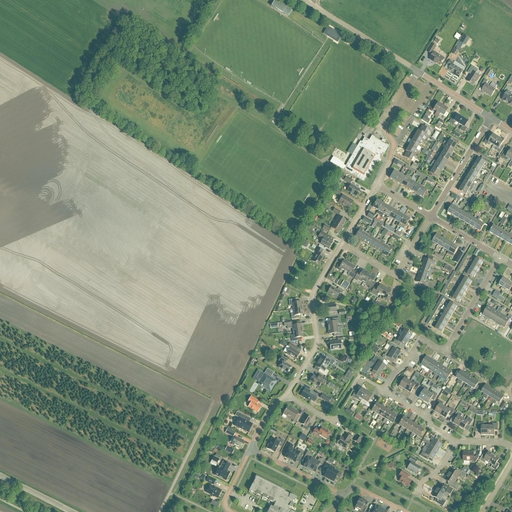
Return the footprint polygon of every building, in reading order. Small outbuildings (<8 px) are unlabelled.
[(288,17),(292,12),(275,1),(271,6),(288,17)] [(338,42),(341,36),(342,36),(327,27),(323,33),(338,42)] [(317,32),(315,36),(329,45),(331,41),(317,32)] [(459,42),(466,46),(470,39),(464,35),(459,42)] [(442,63),(444,59),(433,52),(437,46),(433,44),(428,53),(432,55),(429,60),(434,63),(435,62),(440,66),(442,63)] [(447,58),(453,52),(449,48),(443,55),(447,58)] [(459,79),(463,71),(453,65),(455,63),(450,60),(447,65),(450,67),(448,71),(455,76),(459,79)] [(476,83),(480,77),(479,76),(481,73),(478,71),(478,70),(472,66),(468,73),(471,75),(467,82),(473,86),(476,82),(476,83)] [(491,78),(494,73),(489,70),(485,75),(491,78)] [(496,90),(490,87),(486,84),(488,82),(485,80),(481,86),(484,88),(482,91),(491,97),(496,90)] [(508,104),(511,97),(511,93),(510,93),(511,89),(507,86),(504,91),(507,93),(502,100),(508,104)] [(436,117),(443,106),(437,103),(433,110),(436,112),(434,116),(436,117)] [(443,106),(436,117),(437,118),(440,114),(443,116),(448,109),(443,106)] [(458,124),(462,118),(456,115),(453,120),(451,119),(448,123),(453,126),(455,122),(458,124)] [(462,118),(458,124),(462,126),(459,130),(464,133),(466,128),(464,127),(467,122),(462,118)] [(440,128),(444,122),(440,120),(439,122),(438,122),(435,128),(440,132),(442,129),(440,128)] [(419,131),(426,135),(428,132),(432,134),(433,132),(422,126),(419,131)] [(426,135),(419,131),(418,130),(415,136),(422,140),(424,136),(428,138),(429,137),(426,135)] [(494,146),(498,138),(493,135),(490,139),(488,137),(484,143),(487,145),(487,144),(489,146),(491,144),(494,146)] [(381,142),(372,136),(369,141),(364,138),(361,143),(360,142),(346,166),(344,165),(345,163),(333,157),(330,163),(343,170),(363,182),(366,178),(367,179),(378,161),(379,162),(381,159),(389,146),(384,144),(385,142),(382,140),(381,142)] [(426,142),(422,140),(415,136),(411,141),(419,145),(421,141),(425,144),(426,142)] [(446,146),(453,151),(459,142),(451,138),(446,146)] [(498,138),(494,146),(497,148),(495,150),(500,153),(504,147),(501,145),(504,141),(498,138)] [(423,147),(419,145),(411,141),(408,146),(416,150),(418,147),(421,148),(422,149),(423,147)] [(446,146),(444,145),(442,147),(444,149),(443,152),(450,156),(453,151),(446,146)] [(419,152),(416,150),(408,146),(405,151),(407,152),(413,155),(415,152),(419,154),(420,152),(419,152)] [(511,161),(511,159),(511,150),(511,149),(508,153),(506,152),(502,158),(507,161),(508,159),(511,161)] [(418,158),(413,155),(407,152),(404,157),(411,161),(413,158),(417,160),(418,158)] [(447,162),(450,156),(443,152),(441,155),(438,153),(437,156),(447,162)] [(444,167),(447,162),(437,156),(435,158),(438,160),(436,163),(444,167)] [(475,164),(482,168),(485,163),(479,158),(475,164)] [(433,168),(440,172),(444,167),(436,163),(434,166),(432,164),(431,167),(433,168)] [(479,174),(482,168),(475,164),(472,169),(479,174)] [(437,178),(440,172),(433,168),(429,173),(437,178)] [(476,179),(479,174),(472,169),(469,175),(476,179)] [(389,179),(395,182),(399,174),(394,171),(389,179)] [(400,185),(405,178),(401,176),(403,173),(401,172),(399,174),(395,182),(400,185)] [(406,175),(405,178),(400,185),(406,188),(410,181),(412,179),(411,179),(406,175)] [(475,181),(477,182),(478,180),(476,179),(469,175),(465,180),(472,184),(475,181)] [(469,190),(472,184),(465,180),(462,186),(469,190)] [(410,181),(406,188),(411,191),(416,184),(410,181)] [(417,195),(421,187),(416,184),(411,191),(417,195)] [(356,197),(360,190),(351,185),(347,191),(356,197)] [(466,195),(469,190),(462,186),(459,191),(466,195)] [(421,187),(417,195),(422,198),(427,190),(421,187)] [(348,210),(353,202),(343,196),(338,203),(348,210)] [(378,211),(382,203),(377,200),(372,208),(378,211)] [(383,214),(388,207),(382,203),(378,211),(383,214)] [(453,216),(457,209),(452,206),(448,213),(453,216)] [(389,217),(393,210),(388,207),(383,214),(386,216),(385,218),(387,220),(388,217),(389,217)] [(459,219),(463,212),(457,209),(453,216),(459,219)] [(394,221),(398,213),(393,210),(389,217),(394,221)] [(372,220),(375,215),(370,212),(367,217),(372,220)] [(464,222),(468,215),(463,212),(459,219),(464,222)] [(399,224),(404,216),(398,213),(394,221),(399,224)] [(470,226),(474,219),(468,215),(464,222),(470,226)] [(334,222),(342,227),(345,221),(338,216),(334,222)] [(398,226),(401,228),(403,229),(404,229),(407,230),(410,225),(407,224),(409,219),(404,216),(399,224),(398,226)] [(475,229),(479,222),(474,219),(470,226),(475,229)] [(338,232),(342,227),(334,222),(331,228),(338,232)] [(479,222),(475,229),(481,232),(485,225),(479,222)] [(495,236),(500,228),(497,226),(497,227),(494,226),(490,233),(495,236)] [(360,241),(365,233),(362,232),(363,230),(360,228),(355,238),(360,241)] [(500,239),(504,232),(501,230),(502,229),(500,228),(495,236),(500,239)] [(328,249),(333,242),(324,238),(326,235),(321,232),(318,237),(323,240),(320,244),(328,249)] [(505,242),(510,234),(508,232),(507,234),(504,232),(500,239),(505,242)] [(365,244),(371,234),(369,233),(367,235),(365,233),(360,241),(365,244)] [(371,247),(375,240),(373,238),(374,236),(371,234),(365,244),(371,247)] [(438,245),(442,238),(436,235),(432,242),(438,245)] [(443,249),(447,242),(442,238),(438,245),(443,249)] [(376,251),(382,241),(379,239),(378,241),(375,240),(371,247),(376,251)] [(382,254),(386,246),(383,245),(385,242),(382,241),(376,251),(382,254)] [(449,252),(453,245),(447,242),(443,249),(449,252)] [(386,246),(382,254),(387,257),(393,247),(390,245),(389,248),(386,246)] [(453,245),(449,252),(454,255),(458,248),(453,245)] [(319,266),(324,257),(321,255),(323,251),(317,248),(315,252),(317,253),(312,262),(319,266)] [(459,261),(464,253),(459,250),(455,258),(459,261)] [(422,264),(431,267),(432,264),(434,265),(435,262),(432,261),(433,257),(429,255),(427,259),(425,258),(422,264)] [(345,272),(349,264),(344,261),(343,259),(341,258),(339,259),(338,262),(339,263),(336,269),(340,272),(341,270),(345,272)] [(473,264),(480,268),(483,262),(476,258),(475,261),(471,259),(470,262),(473,264)] [(349,264),(345,272),(348,274),(347,276),(352,278),(355,272),(353,270),(355,267),(349,264)] [(429,270),(431,267),(422,264),(420,270),(431,274),(432,271),(429,270)] [(477,273),(480,268),(473,264),(470,269),(477,273)] [(477,273),(470,269),(467,267),(466,269),(469,271),(467,274),(474,278),(477,273)] [(363,283),(369,274),(365,271),(363,270),(361,274),(358,272),(354,279),(357,281),(357,280),(363,283)] [(430,277),(431,274),(420,270),(418,276),(426,279),(427,276),(430,277)] [(369,274),(363,283),(369,287),(369,288),(371,290),(376,283),(373,281),(375,278),(373,276),(369,274)] [(425,282),(426,279),(418,276),(416,282),(427,286),(428,283),(425,282)] [(461,280),(460,282),(469,287),(472,282),(465,278),(463,281),(461,280)] [(500,290),(503,291),(504,288),(508,282),(503,278),(499,285),(502,287),(500,290)] [(469,287),(460,282),(459,281),(457,284),(461,285),(459,288),(466,292),(469,287)] [(346,290),(349,285),(344,282),(341,287),(346,290)] [(380,296),(381,295),(385,288),(380,285),(378,288),(375,286),(371,293),(377,296),(378,295),(380,296)] [(337,298),(338,296),(340,293),(342,294),(344,291),(339,288),(337,290),(331,287),(327,293),(337,299),(337,298)] [(385,288),(381,295),(384,297),(382,299),(388,303),(392,296),(389,295),(391,291),(385,288)] [(463,298),(466,292),(459,288),(456,294),(463,298)] [(499,297),(501,294),(496,291),(492,297),(497,301),(498,300),(499,297)] [(455,295),(453,299),(459,303),(463,298),(456,294),(453,292),(453,294),(455,295)] [(293,310),(302,309),(301,302),(297,303),(297,299),(289,300),(290,307),(292,306),(293,310)] [(375,305),(375,306),(377,307),(378,308),(382,311),(387,313),(387,312),(388,312),(388,311),(388,310),(389,309),(387,308),(386,307),(381,304),(378,303),(377,302),(376,304),(376,305),(375,305)] [(446,307),(454,312),(457,306),(451,302),(449,305),(447,305),(446,307)] [(488,319),(494,310),(490,308),(492,305),(488,303),(487,306),(488,307),(483,315),(486,317),(486,318),(488,319)] [(326,314),(336,312),(335,304),(329,305),(325,306),(326,314)] [(451,317),(454,312),(446,307),(444,309),(446,310),(444,313),(451,317)] [(494,322),(501,309),(499,308),(497,311),(494,310),(488,319),(490,320),(491,320),(494,322)] [(302,309),(293,310),(293,314),(291,314),(291,320),(299,319),(298,316),(303,315),(302,309)] [(499,325),(504,316),(501,314),(503,310),(501,309),(494,322),(497,324),(496,324),(499,325)] [(448,322),(451,317),(444,313),(441,318),(448,322)] [(504,316),(499,325),(501,327),(501,326),(505,328),(510,320),(511,320),(511,318),(511,317),(509,315),(508,318),(504,316)] [(328,329),(337,328),(337,325),(340,324),(339,318),(332,319),(332,322),(327,323),(328,329)] [(445,328),(448,322),(441,318),(439,321),(438,321),(437,323),(438,323),(445,328)] [(293,332),(302,331),(301,325),(296,325),(296,322),(289,323),(290,329),(292,329),(293,332)] [(442,333),(445,328),(438,323),(435,329),(442,333)] [(401,336),(408,341),(412,336),(408,333),(409,331),(403,327),(400,332),(403,333),(401,336)] [(337,328),(328,329),(329,335),(333,334),(334,337),(341,336),(340,330),(338,331),(337,328)] [(302,331),(293,332),(293,336),(291,336),(291,342),(299,341),(298,338),(303,337),(302,331)] [(405,347),(408,341),(401,336),(399,339),(396,338),(393,343),(399,347),(401,344),(405,347)] [(330,351),(341,349),(340,341),(343,341),(343,338),(337,339),(337,342),(329,343),(330,351)] [(387,351),(397,358),(400,353),(395,349),(396,347),(390,343),(389,344),(388,345),(390,346),(387,351)] [(295,360),(299,354),(296,352),(298,349),(290,344),(288,347),(290,348),(286,354),(295,360)] [(394,362),(397,358),(387,351),(382,358),(384,359),(387,361),(389,359),(394,362)] [(287,373),(291,367),(285,364),(287,360),(282,356),(279,361),(282,363),(278,368),(287,373)] [(382,364),(384,361),(380,358),(380,359),(375,356),(372,361),(375,362),(373,365),(375,366),(383,371),(386,366),(382,364)] [(426,368),(432,359),(426,356),(421,365),(420,364),(419,366),(421,368),(423,366),(426,368)] [(318,362),(327,367),(329,364),(332,366),(335,361),(327,357),(326,359),(322,357),(318,362)] [(432,372),(437,363),(432,359),(426,368),(430,370),(428,373),(430,374),(432,372)] [(325,370),(327,367),(318,362),(315,367),(320,370),(318,372),(326,377),(329,372),(325,370)] [(435,377),(437,375),(442,366),(437,363),(432,372),(435,374),(433,376),(435,377)] [(375,366),(373,365),(372,364),(371,366),(374,368),(373,371),(371,373),(375,375),(376,373),(380,376),(383,371),(375,366)] [(440,380),(442,378),(447,369),(442,366),(437,375),(440,377),(438,379),(440,380)] [(270,378),(273,373),(267,369),(264,374),(258,370),(253,379),(259,383),(258,385),(265,389),(265,388),(270,391),(274,384),(274,385),(276,382),(270,378)] [(447,369),(442,378),(445,380),(444,382),(446,383),(447,381),(452,372),(447,369)] [(459,384),(465,374),(461,371),(456,378),(459,380),(457,383),(459,384)] [(465,384),(470,377),(465,374),(459,384),(461,385),(463,382),(465,384)] [(312,376),(311,378),(311,379),(309,382),(318,387),(321,383),(324,385),(325,383),(327,380),(321,376),(319,375),(317,378),(313,376),(312,376)] [(405,390),(410,382),(407,380),(408,378),(403,375),(399,381),(402,383),(400,387),(405,390)] [(468,390),(475,379),(470,377),(465,384),(468,385),(466,388),(468,390)] [(475,379),(468,390),(470,391),(472,388),(475,390),(479,382),(475,379)] [(410,382),(405,390),(411,393),(414,389),(417,391),(420,385),(417,383),(414,382),(413,384),(410,382)] [(484,398),(491,388),(486,385),(481,392),(484,394),(482,397),(484,398)] [(424,401),(429,393),(427,391),(428,389),(423,386),(419,392),(422,394),(419,398),(424,401)] [(362,400),(367,392),(361,388),(358,393),(356,391),(352,396),(355,398),(355,399),(357,400),(359,398),(362,400)] [(491,398),(495,391),(491,388),(484,398),(486,399),(488,396),(491,398)] [(314,402),(317,397),(305,389),(301,396),(310,402),(311,400),(314,402)] [(493,404),(500,394),(495,391),(491,398),(493,400),(491,403),(493,404)] [(361,401),(364,403),(366,405),(369,407),(372,401),(369,400),(372,395),(367,392),(362,400),(361,401)] [(429,393),(424,401),(428,404),(431,400),(434,401),(438,395),(433,392),(431,394),(429,393)] [(328,403),(331,399),(323,394),(320,398),(328,403)] [(500,394),(493,404),(495,405),(497,402),(500,404),(504,397),(500,394)] [(257,413),(261,407),(257,404),(259,402),(251,397),(248,403),(250,404),(248,408),(257,413)] [(351,398),(350,401),(353,402),(351,406),(361,410),(364,403),(351,398)] [(331,399),(328,403),(326,406),(330,409),(335,401),(331,399)] [(441,415),(445,408),(442,406),(444,403),(439,400),(435,407),(437,408),(435,412),(441,415)] [(381,407),(378,405),(379,403),(377,402),(371,411),(374,413),(372,416),(375,418),(377,414),(381,407)] [(386,410),(383,408),(384,406),(382,405),(381,407),(377,414),(380,416),(378,419),(380,421),(382,418),(386,410)] [(293,411),(287,407),(283,414),(293,421),(292,422),(295,424),(299,417),(296,416),(298,413),(293,410),(293,411)] [(445,408),(441,415),(446,419),(448,415),(451,417),(455,410),(450,407),(448,410),(445,408)] [(392,413),(391,413),(388,411),(389,410),(387,408),(386,410),(382,418),(385,419),(381,426),(382,427),(384,425),(387,421),(392,413)] [(387,421),(390,422),(388,426),(392,428),(393,426),(392,424),(397,416),(394,414),(395,413),(392,411),(391,413),(392,413),(387,421)] [(459,427),(463,420),(461,418),(463,415),(458,412),(455,417),(457,418),(454,424),(459,427)] [(248,433),(253,424),(249,423),(251,419),(237,413),(235,416),(239,418),(234,427),(248,433)] [(276,420),(278,418),(287,425),(290,420),(284,415),(281,418),(277,414),(274,418),(276,420)] [(307,432),(310,426),(308,425),(311,419),(306,416),(300,424),(303,426),(302,428),(307,432)] [(408,421),(405,419),(406,417),(404,416),(398,425),(402,427),(399,431),(402,432),(404,429),(408,421)] [(463,420),(459,427),(464,430),(467,425),(470,426),(473,420),(468,417),(466,421),(463,420)] [(413,424),(410,422),(411,421),(409,419),(408,421),(404,429),(407,430),(405,434),(407,435),(409,432),(413,424)] [(414,422),(413,424),(409,432),(412,433),(410,437),(412,438),(414,435),(419,427),(418,427),(416,425),(416,424),(414,422)] [(488,435),(488,427),(484,426),(484,423),(479,423),(478,431),(482,431),(481,435),(488,435)] [(488,427),(488,435),(495,436),(495,431),(498,431),(498,424),(492,424),(492,427),(488,427)] [(419,427),(414,435),(417,437),(415,440),(419,442),(421,440),(419,439),(419,438),(424,430),(421,428),(422,427),(419,425),(418,427),(419,427)] [(233,437),(236,432),(228,428),(225,433),(233,437)] [(331,434),(325,430),(322,428),(320,431),(316,428),(312,434),(318,437),(319,435),(327,440),(331,434)] [(304,442),(307,437),(302,433),(299,439),(304,442)] [(348,442),(351,438),(346,434),(343,439),(341,437),(336,444),(345,450),(350,443),(348,442)] [(359,444),(363,438),(358,435),(354,441),(359,444)] [(430,444),(439,450),(442,445),(433,439),(434,438),(432,437),(430,440),(432,441),(431,444),(430,444)] [(241,449),(245,443),(235,438),(232,445),(241,449)] [(280,440),(277,439),(276,441),(272,439),(269,444),(268,445),(267,447),(268,448),(267,449),(274,452),(278,446),(281,448),(285,441),(281,439),(280,440)] [(428,442),(427,442),(426,444),(429,446),(427,449),(436,454),(439,450),(430,444),(431,444),(428,442)] [(289,460),(294,450),(292,449),(293,446),(287,444),(284,451),(287,452),(284,457),(289,460)] [(294,450),(289,460),(295,463),(298,456),(301,457),(304,452),(298,449),(297,451),(294,450)] [(433,459),(436,454),(427,449),(425,452),(423,451),(420,456),(427,460),(429,457),(433,459)] [(309,470),(314,460),(311,458),(312,455),(310,454),(310,453),(307,452),(304,457),(307,459),(303,467),(309,470)] [(469,464),(469,461),(473,461),(473,463),(476,463),(479,457),(477,456),(476,457),(474,457),(474,453),(468,453),(468,452),(464,452),(463,461),(464,461),(464,464),(469,464)] [(489,463),(494,456),(489,452),(486,456),(484,455),(480,461),(485,464),(486,461),(489,463)] [(494,456),(489,463),(493,465),(491,468),(496,471),(500,465),(497,463),(500,459),(494,456)] [(420,467),(415,464),(417,460),(411,457),(409,461),(411,462),(407,469),(416,475),(421,467),(420,467)] [(314,460),(309,470),(315,473),(319,465),(322,466),(325,460),(322,459),(321,460),(319,458),(317,462),(314,460)] [(228,470),(230,465),(223,462),(220,468),(218,467),(214,475),(226,481),(230,473),(226,471),(227,469),(228,470)] [(334,468),(330,466),(326,464),(323,470),(326,472),(323,477),(333,482),(336,477),(339,479),(342,473),(338,471),(337,473),(333,471),(334,468)] [(465,467),(462,471),(468,475),(471,471),(465,467)] [(448,475),(457,480),(459,477),(464,480),(467,476),(458,470),(456,473),(451,470),(448,475)] [(399,482),(408,487),(411,481),(407,478),(409,475),(402,471),(399,477),(401,478),(399,482)] [(455,483),(457,480),(448,475),(447,477),(446,476),(444,479),(445,480),(450,483),(449,486),(457,491),(460,486),(455,483)] [(213,485),(215,481),(208,477),(206,482),(211,484),(207,493),(212,496),(212,497),(215,499),(215,497),(217,498),(221,491),(212,487),(213,485)] [(285,491),(256,477),(249,491),(259,496),(260,494),(263,496),(262,497),(266,499),(266,498),(269,499),(269,500),(272,502),(273,501),(276,502),(273,508),(271,507),(269,511),(270,511),(291,511),(288,510),(289,507),(291,508),(293,504),(291,504),(293,501),(294,502),(296,498),(284,492),(285,491)] [(436,491),(445,496),(447,492),(451,495),(453,490),(448,487),(447,490),(439,485),(436,491)] [(443,499),(445,496),(436,491),(433,496),(440,501),(438,504),(443,507),(446,502),(443,499)] [(364,511),(366,508),(364,507),(366,502),(360,499),(355,508),(359,510),(357,511),(364,511)]
